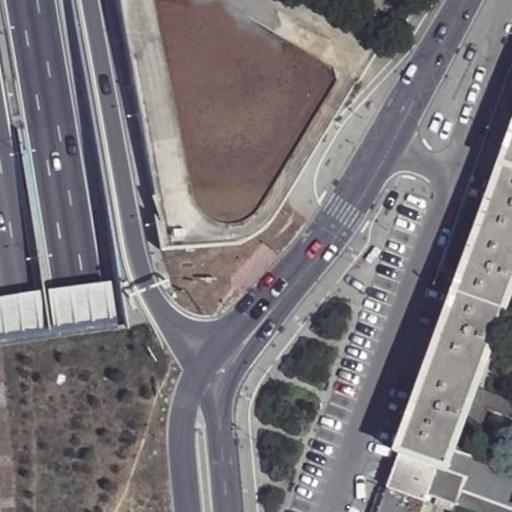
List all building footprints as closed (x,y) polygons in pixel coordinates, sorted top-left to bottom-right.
[(437,469),(446,472),(448,464),(453,452),(467,416),(476,389),(511,290),(511,133),(459,280),(453,295),(421,384),(396,453),(437,469)] [(511,401),(476,389),(467,416),(479,425),(483,424),(488,411),(511,419),(511,401)] [(472,459),(453,452),(448,464),(468,472),(472,459)] [(421,511),(427,496),(437,469),(398,457),(379,511),(421,511)] [(465,479),(461,492),(511,510),(511,473),(472,459),(468,472),(465,479)] [(446,472),(465,479),(468,472),(448,464),(446,472)] [(436,499),(456,506),(461,492),(465,479),(446,472),(437,469),(427,496),(436,499)] [(511,511),(511,510),(461,492),(456,506),(472,511),(511,511)] [(434,506),(452,511),(453,511),(456,506),(436,499),(434,506)]
